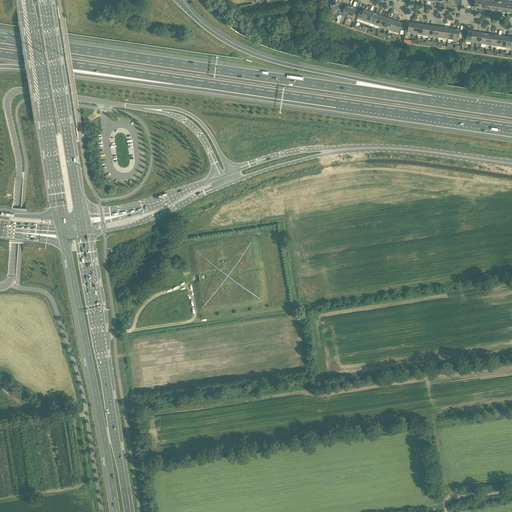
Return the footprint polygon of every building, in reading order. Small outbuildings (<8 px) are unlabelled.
[(332,9),(330,11),(332,13),(337,9),(335,6),(336,5),(336,3),(341,2),(340,0),(330,0),(331,4),(330,4),(331,8),(332,9)] [(255,12),(253,4),(239,6),(241,15),(255,12)] [(337,9),(332,13),(328,16),(331,19),(334,16),(336,18),(340,14),(347,17),(348,15),(351,6),(346,4),(344,9),(342,8),(339,11),(337,9)] [(351,6),(348,15),(352,17),(351,20),(354,21),(356,14),(354,13),(356,7),(351,6)] [(360,11),(357,18),(360,19),(365,21),(368,11),(364,10),(364,9),(363,12),(360,11)] [(368,11),(365,21),(370,22),(373,13),(368,11)] [(373,13),(370,22),(375,24),(378,15),(373,13)] [(378,15),(375,24),(379,26),(383,17),(378,15)] [(383,17),(379,26),(384,28),(388,18),(383,17)] [(388,18),(384,28),(389,29),(393,20),(388,18)] [(393,20),(389,29),(394,31),(397,22),(393,20)] [(397,22),(394,31),(398,33),(399,33),(402,23),(402,24),(397,22)] [(406,25),(405,35),(407,35),(408,33),(413,34),(414,23),(409,23),(409,22),(409,25),(406,25)] [(455,29),(453,39),(458,40),(459,38),(462,38),(462,32),(459,32),(460,30),(459,30),(455,29)] [(254,242),(196,251),(204,307),(261,298),(254,242)]
